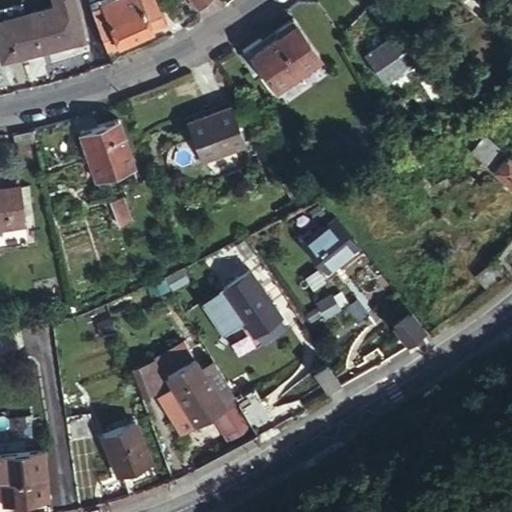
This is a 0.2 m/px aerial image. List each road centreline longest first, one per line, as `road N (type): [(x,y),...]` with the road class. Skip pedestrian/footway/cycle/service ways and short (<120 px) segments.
road 1 (tertiary): [(511,305),(194,511)]
road 2 (unclassified): [(0,106),(141,67),(265,0)]
